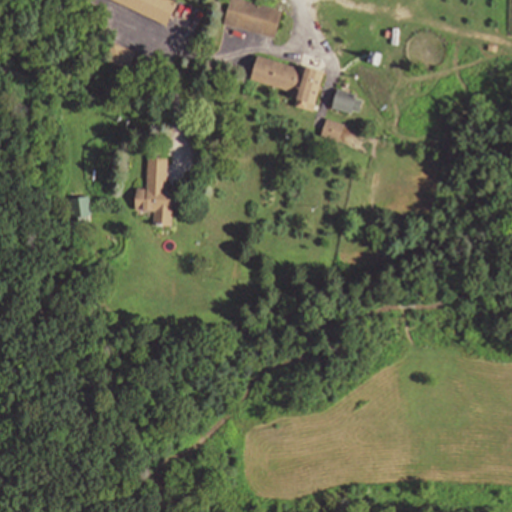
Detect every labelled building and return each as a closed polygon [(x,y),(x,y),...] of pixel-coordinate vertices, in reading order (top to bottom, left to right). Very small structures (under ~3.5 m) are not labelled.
[(108,0),(172,25),(181,1),(177,0),(108,0)] [(285,10),(238,0),(233,0),(227,27),(278,39),(285,10)] [(326,73),(260,58),(254,83),(302,94),(299,108),(317,112),(326,73)] [(357,115),(361,97),(341,92),(337,110),(357,115)] [(348,126),(330,121),(325,138),(343,143),(348,126)] [(171,160),(151,159),(150,190),(140,190),(139,213),(158,214),(158,227),(177,227),(177,209),(188,209),(188,192),(170,191),(171,160)]
